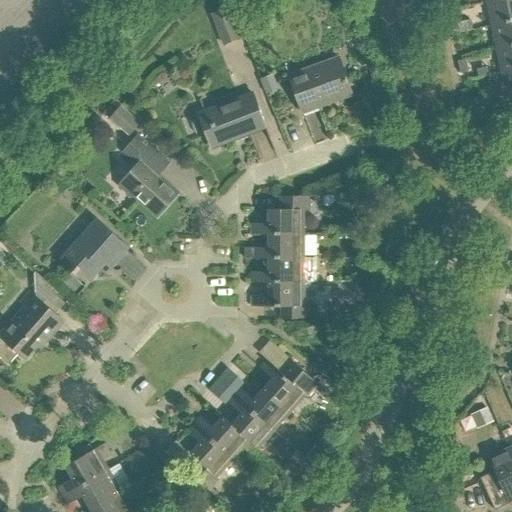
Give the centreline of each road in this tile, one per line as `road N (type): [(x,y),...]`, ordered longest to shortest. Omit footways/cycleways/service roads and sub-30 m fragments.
road 1 (unclassified): [(323,511),(342,496),(382,427),(453,232),(475,195),(511,164)]
road 2 (residential): [(17,511),(26,441),(160,306)]
road 3 (residential): [(191,274),(249,177),(330,144)]
